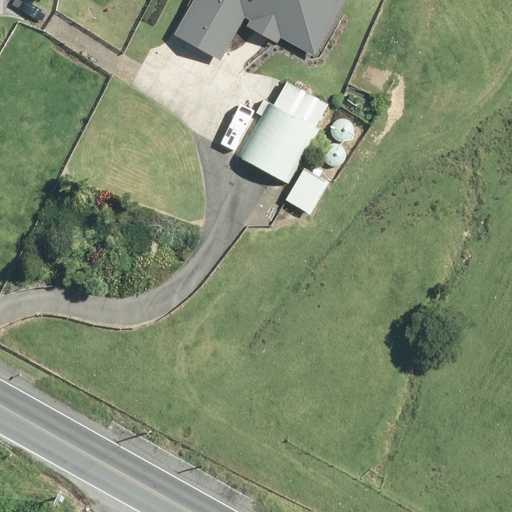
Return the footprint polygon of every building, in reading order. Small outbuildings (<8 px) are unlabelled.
[(342,0),(188,0),(170,35),(216,59),(237,21),(273,41),(276,36),(313,55),(342,0)] [(328,105),(280,80),(239,158),(287,183),(328,105)] [(348,87),(337,105),(367,123),(378,104),(348,87)] [(337,144),(338,141),(340,142),(343,142),(345,141),(347,141),(349,140),(351,138),(352,137),(353,135),(354,133),(355,131),(355,129),(355,126),(354,124),(353,122),(352,120),(350,119),(348,118),(346,117),(344,116),(342,116),(340,116),(338,117),(336,118),(334,119),(332,120),(331,122),(330,124),(329,126),(329,128),(329,131),(330,133),(331,135),(332,137),(333,138),(335,140),(334,143),(332,143),(330,144),(328,145),(326,145),(325,147),(324,148),(323,150),(322,152),(322,154),(322,156),(322,158),(322,159),(323,161),(325,163),(326,164),(328,165),(329,166),(331,166),(333,166),(335,166),(337,166),(339,165),(340,164),(342,162),(343,161),(344,159),(344,157),(344,155),(344,153),(344,151),(343,149),(342,148),(341,146),(339,145),(337,144)] [(325,180),(300,166),(282,199),(307,213),(325,180)]
